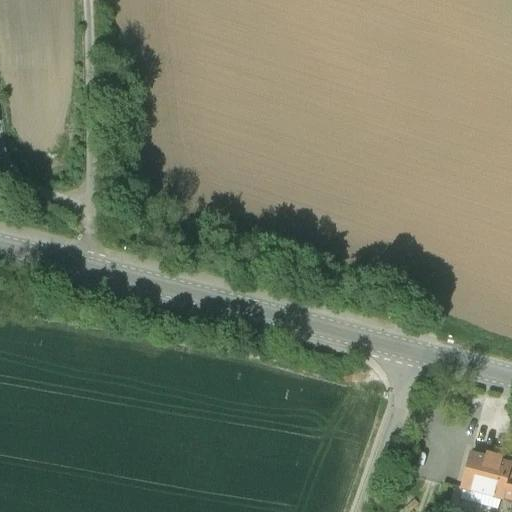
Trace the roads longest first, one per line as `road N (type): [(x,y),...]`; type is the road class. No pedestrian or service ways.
road 1 (tertiary): [(0,250),(416,354)]
road 2 (track): [(88,208),(88,0)]
road 3 (track): [(89,269),(88,208),(25,183),(0,147)]
road 4 (unclassified): [(361,511),(416,354)]
